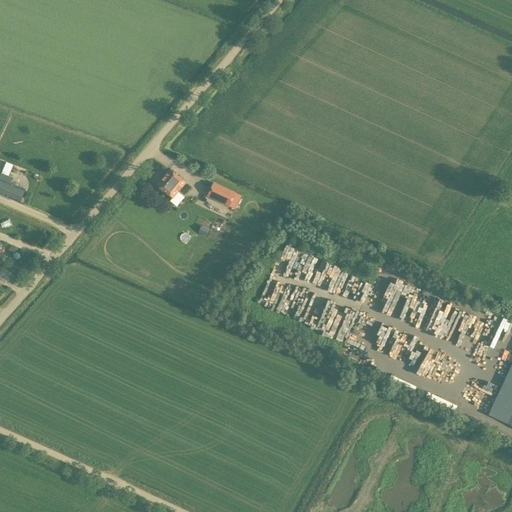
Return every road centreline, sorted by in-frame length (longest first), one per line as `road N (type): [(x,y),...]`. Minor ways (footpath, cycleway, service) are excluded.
road 1 (unclassified): [(0,318),(282,0)]
road 2 (unclassified): [(178,511),(0,428)]
